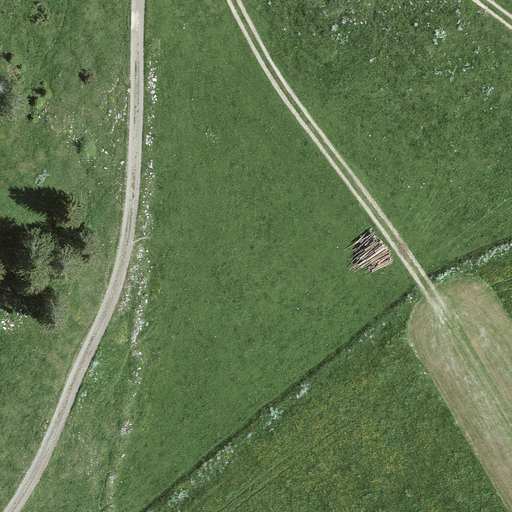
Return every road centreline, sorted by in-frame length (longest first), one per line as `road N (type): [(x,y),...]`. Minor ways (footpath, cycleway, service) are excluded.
road 1 (track): [(8,511),(40,467),(120,268),(135,186),(137,0)]
road 2 (track): [(432,291),(264,66),(230,0)]
